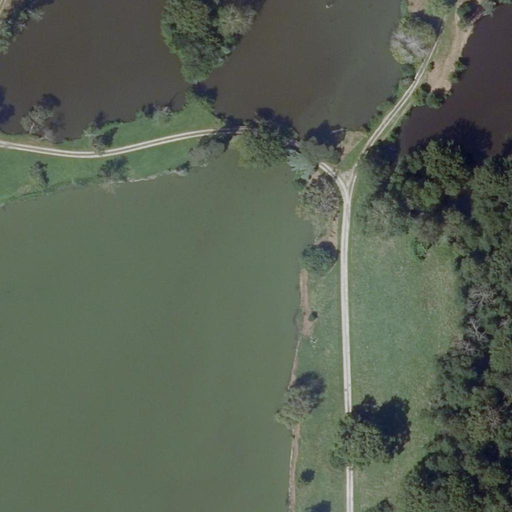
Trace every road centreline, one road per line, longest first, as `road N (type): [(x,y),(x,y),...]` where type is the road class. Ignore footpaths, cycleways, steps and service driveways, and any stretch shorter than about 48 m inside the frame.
road 1 (unclassified): [(0,143),(90,156),(239,131),(287,142),(346,181)]
road 2 (unclassified): [(346,181),(346,511)]
road 3 (unclassified): [(444,0),(416,75),(346,181)]
